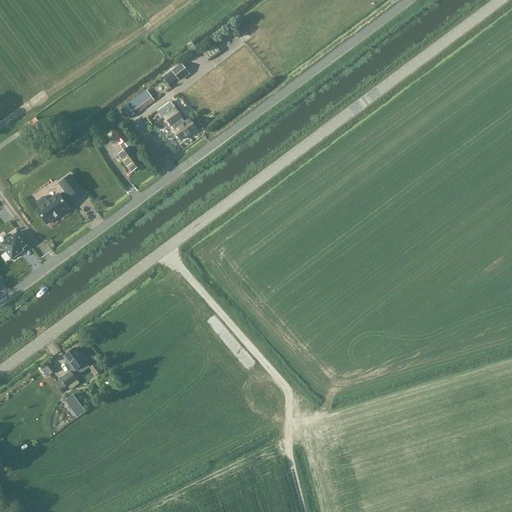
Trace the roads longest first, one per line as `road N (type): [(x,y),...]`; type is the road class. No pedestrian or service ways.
road 1 (tertiary): [(0,370),(499,0)]
road 2 (unclassified): [(0,302),(408,0)]
road 3 (track): [(301,511),(287,392),(162,249)]
